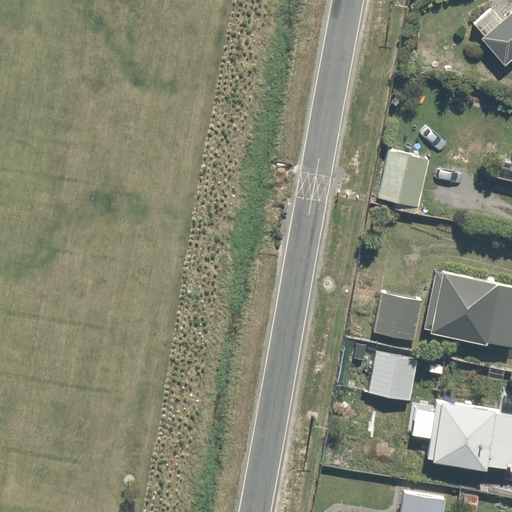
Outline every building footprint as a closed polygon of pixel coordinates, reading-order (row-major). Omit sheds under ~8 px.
[(511,0),(499,0),(470,26),(505,66),(511,60),(511,0)] [(421,155),(383,147),(373,194),(411,202),(421,155)] [(511,286),(437,270),(425,328),(511,345),(511,286)] [(414,338),(418,296),(375,291),(370,333),(414,338)] [(404,397),(411,354),(369,348),(363,391),(404,397)] [(511,440),(511,410),(435,397),(425,457),(485,467),(486,460),(508,463),(511,440)] [(398,484),(392,511),(442,511),(446,494),(398,484)]
